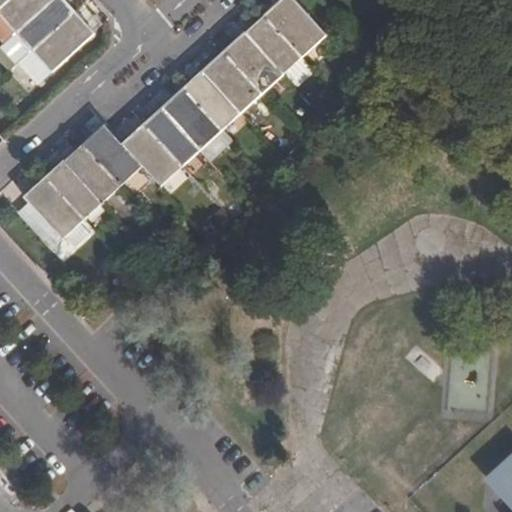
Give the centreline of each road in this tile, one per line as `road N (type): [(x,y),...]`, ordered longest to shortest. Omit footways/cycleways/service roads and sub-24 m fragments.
road 1 (residential): [(0,254),(230,511)]
road 2 (residential): [(0,171),(152,40)]
